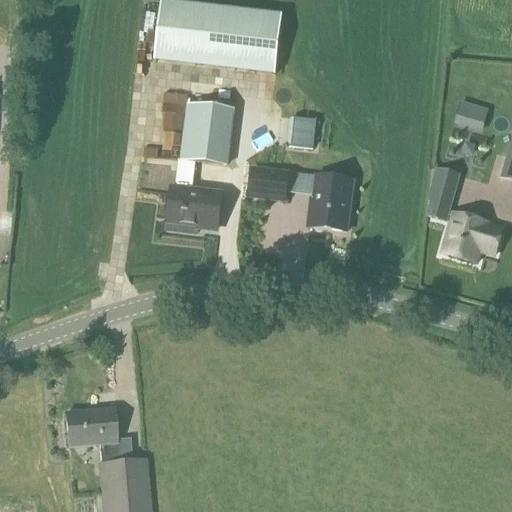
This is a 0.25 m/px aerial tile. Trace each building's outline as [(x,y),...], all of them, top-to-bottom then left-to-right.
[(163,1),(155,61),(264,75),(272,15),(163,1)] [(225,168),(232,111),(188,105),(181,162),(225,168)] [(456,122),(483,130),(488,113),(461,105),(456,122)] [(511,139),(501,179),(511,181),(511,139)] [(185,189),(190,168),(172,164),(167,185),(185,189)] [(480,254),(494,258),(502,231),(487,227),(488,225),(452,215),(452,217),(449,216),(463,173),(440,166),(429,201),(433,203),(428,216),(450,222),(441,255),(477,265),(480,254)] [(288,177),(252,172),(249,200),(285,205),(288,177)] [(353,185),(316,180),(310,231),(313,231),(316,235),(321,236),(325,233),(346,236),(353,185)] [(217,231),(222,195),(172,189),(168,224),(217,231)] [(98,465),(101,511),(152,511),(148,461),(132,462),(130,440),(116,441),(113,413),(66,417),(68,449),(99,446),(101,465),(98,465)] [(89,496),(69,499),(71,511),(91,508),(89,496)]
